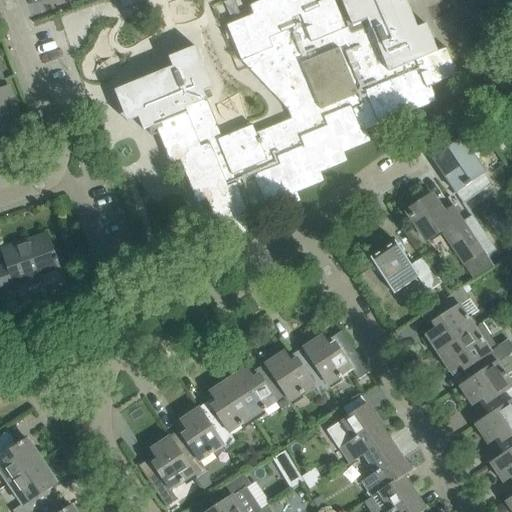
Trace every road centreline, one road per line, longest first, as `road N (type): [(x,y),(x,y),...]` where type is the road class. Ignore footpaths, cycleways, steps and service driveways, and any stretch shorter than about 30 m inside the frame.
road 1 (residential): [(145,511),(107,456),(100,426),(116,351),(189,319),(301,236)]
road 2 (residential): [(467,511),(440,443),(301,236)]
road 3 (residential): [(8,0),(60,139),(53,173)]
road 4 (residential): [(301,236),(408,159)]
